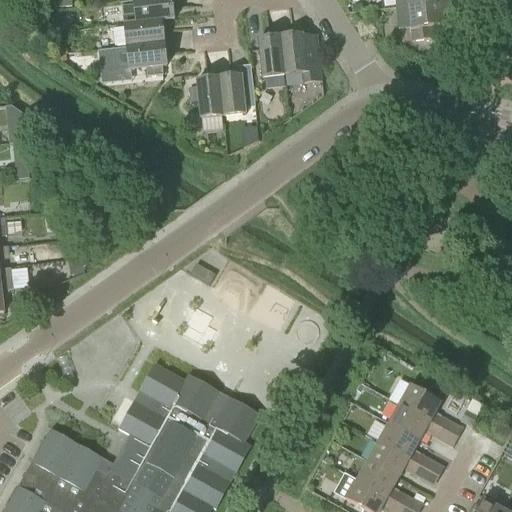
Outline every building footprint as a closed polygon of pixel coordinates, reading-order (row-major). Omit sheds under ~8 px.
[(408,0),(409,9),(473,2),(472,0),(408,0)] [(119,28),(124,28),(163,24),(175,22),(173,1),(134,5),(135,18),(119,20),(119,28)] [(473,2),(409,9),(413,44),(435,41),(434,30),(445,29),(443,18),(474,15),(473,2)] [(126,48),(127,50),(165,45),(163,24),(124,28),(124,29),(115,30),(112,33),(114,47),(117,49),(126,48)] [(282,40),(286,78),(302,76),(303,87),(323,85),(320,61),(307,62),(304,38),(282,40)] [(263,80),(286,78),(282,40),(259,43),(263,80)] [(165,45),(127,50),(114,51),(116,70),(129,68),(129,73),(150,70),(151,79),(164,77),(163,69),(168,69),(165,45)] [(243,79),(220,82),(224,119),(247,116),(246,110),(255,109),(252,80),(243,80),(243,79)] [(224,119),(220,82),(197,84),(198,89),(189,90),(190,105),(199,104),(201,121),(224,119)] [(27,142),(25,109),(11,109),(12,143),(27,142)] [(75,219),(61,221),(62,239),(77,237),(75,219)] [(0,263),(10,262),(9,250),(0,250),(0,263)] [(15,271),(16,289),(32,288),(31,270),(15,271)] [(0,293),(9,293),(9,292),(14,292),(11,271),(0,271),(0,293)] [(9,293),(0,293),(0,316),(2,316),(1,307),(6,304),(9,293)] [(209,511),(210,510),(213,511),(248,448),(243,445),(258,419),(194,383),(192,388),(155,368),(119,433),(128,438),(111,469),(100,463),(101,461),(50,433),(5,511),(209,511)] [(410,389),(399,408),(430,425),(441,406),(410,389)] [(399,408),(389,427),(419,444),(430,425),(399,408)] [(461,424),(471,430),(477,419),(466,413),(461,424)] [(389,427),(378,446),(409,463),(419,444),(389,427)] [(378,446),(368,465),(398,482),(409,463),(378,446)] [(368,465),(357,484),(388,501),(398,482),(368,465)] [(381,511),(388,501),(357,484),(346,503),(361,511),(381,511)] [(503,511),(505,509),(485,498),(479,510),(474,507),(470,511),(503,511)]
